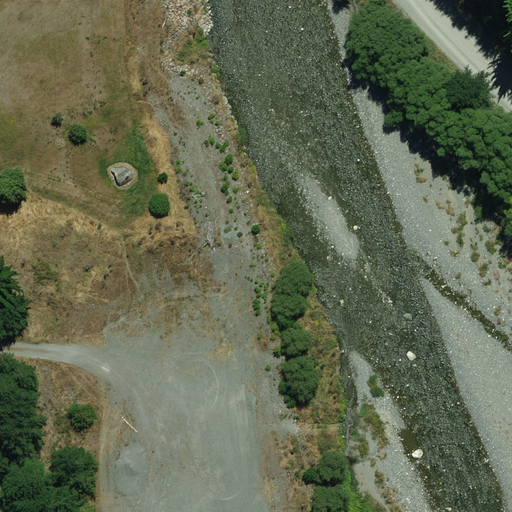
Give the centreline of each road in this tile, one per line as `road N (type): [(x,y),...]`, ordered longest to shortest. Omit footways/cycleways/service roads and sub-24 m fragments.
road 1 (track): [(0,347),(202,384)]
road 2 (track): [(412,0),(511,87)]
